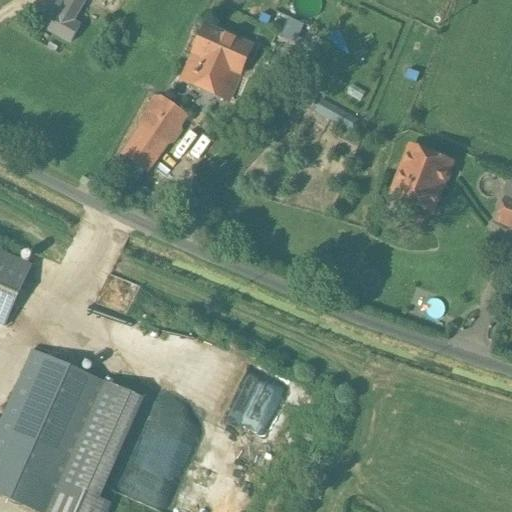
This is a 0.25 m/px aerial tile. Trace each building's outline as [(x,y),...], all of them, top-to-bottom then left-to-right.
[(78,0),(67,0),(59,16),(73,24),(84,3),(78,0)] [(59,16),(56,14),(47,30),(71,44),(80,28),(73,24),(59,16)] [(288,19),(280,38),(310,49),(317,30),(288,19)] [(252,49),(205,32),(186,82),(233,100),(252,49)] [(351,128),(356,116),(321,100),(316,112),(351,128)] [(169,108),(155,101),(151,109),(153,110),(164,117),(169,108)] [(164,117),(153,110),(142,126),(145,128),(166,144),(178,128),(164,117)] [(145,128),(126,155),(147,171),(166,144),(145,128)] [(451,165),(412,149),(393,198),(432,213),(451,165)] [(511,202),(507,201),(498,222),(511,228),(511,202)] [(31,267),(0,253),(0,325),(4,327),(31,267)] [(32,260),(33,258),(32,256),(31,254),(29,253),(27,253),(25,253),(23,254),(22,256),(22,258),(22,260),(23,262),(25,263),(27,264),(29,263),(31,262),(32,260)] [(229,369),(184,337),(156,377),(179,392),(184,384),(201,396),(202,394),(209,398),(229,369)] [(106,384),(33,351),(0,423),(0,497),(33,511),(48,511),(61,484),(106,384)] [(106,384),(61,484),(98,500),(143,400),(106,384)] [(98,500),(61,484),(48,511),(106,511),(110,505),(98,500)]
